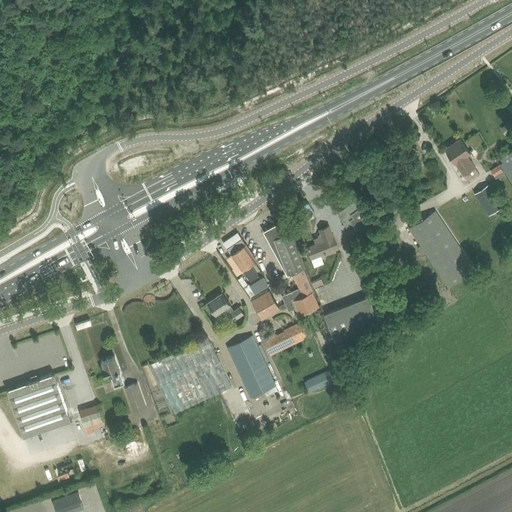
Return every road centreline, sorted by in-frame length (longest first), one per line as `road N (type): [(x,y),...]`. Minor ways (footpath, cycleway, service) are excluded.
road 1 (unclassified): [(486,0),(238,123),(119,145),(96,160),(92,179)]
road 2 (unclassified): [(144,278),(511,31)]
road 3 (primary): [(344,104),(118,208)]
road 4 (primary): [(128,225),(344,104)]
road 5 (primary): [(344,104),(511,11)]
road 6 (unknown): [(406,96),(452,186),(394,224)]
road 7 (unclassified): [(0,332),(144,278)]
road 8 (primary): [(0,295),(110,235)]
